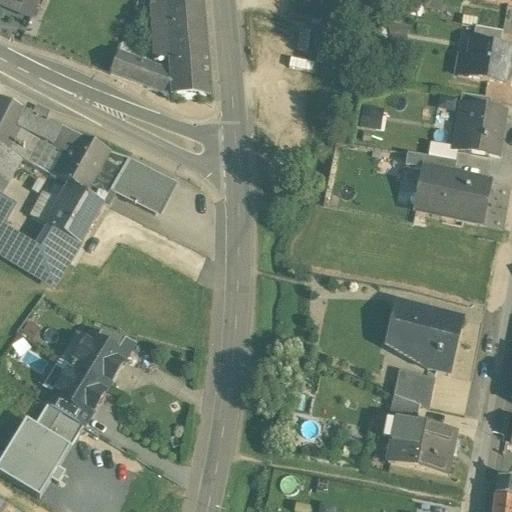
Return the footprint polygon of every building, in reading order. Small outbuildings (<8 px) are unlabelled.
[(39,0),(0,0),(0,7),(30,20),(39,0)] [(143,65),(118,56),(110,75),(175,100),(210,103),(201,0),(149,0),(150,11),(153,56),(154,69),(143,65)] [(138,0),(133,12),(150,11),(149,0),(138,0)] [(502,33),(474,29),(472,45),(499,50),(502,33)] [(300,32),(297,51),(315,53),(318,35),(300,32)] [(329,37),(318,35),(314,63),(323,65),(329,37)] [(499,50),(472,45),(469,57),(466,80),(505,86),(511,52),(499,50)] [(153,56),(147,53),(143,65),(154,69),(153,56)] [(469,57),(460,55),(456,78),(466,80),(469,57)] [(490,101),(461,97),(459,109),(469,110),(469,109),(489,112),(490,101)] [(27,115),(0,100),(0,148),(7,153),(11,147),(19,131),(27,115)] [(489,112),(469,109),(469,110),(459,109),(452,151),(496,159),(503,115),(489,112)] [(77,140),(27,115),(19,131),(52,147),(53,146),(69,154),(77,140)] [(102,152),(77,140),(69,154),(55,179),(79,191),(102,152)] [(31,158),(11,147),(7,153),(28,164),(31,158)] [(107,155),(102,152),(79,191),(104,206),(111,195),(129,164),(129,163),(107,155)] [(455,164),(407,156),(405,167),(421,171),(421,170),(453,176),(455,164)] [(171,185),(129,164),(111,195),(155,217),(171,185)] [(453,176),(421,170),(421,171),(412,212),(480,226),(488,184),(453,176)] [(104,206),(79,191),(70,207),(61,202),(47,228),(52,232),(78,248),(79,248),(104,206)] [(52,232),(40,252),(4,230),(16,211),(0,201),(0,255),(34,276),(53,288),(78,248),(52,232)] [(461,321),(396,305),(387,344),(431,354),(426,372),(448,377),(461,321)] [(133,346),(97,335),(94,341),(124,360),(133,346)] [(94,341),(89,338),(71,368),(106,390),(124,360),(94,341)] [(106,390),(71,368),(53,397),(89,418),(106,390)] [(435,382),(398,373),(393,397),(419,408),(428,412),(435,382)] [(89,418),(53,397),(46,407),(82,429),(89,418)] [(419,408),(393,397),(388,421),(396,423),(416,426),(419,408)] [(70,448),(82,429),(46,407),(35,426),(67,446),(70,448)] [(35,426),(26,421),(0,462),(0,475),(36,497),(67,446),(35,426)] [(416,426),(396,423),(387,465),(446,477),(454,434),(416,426)] [(511,485),(496,484),(494,499),(511,501),(511,485)] [(511,511),(511,501),(494,499),(493,511),(511,511)]
